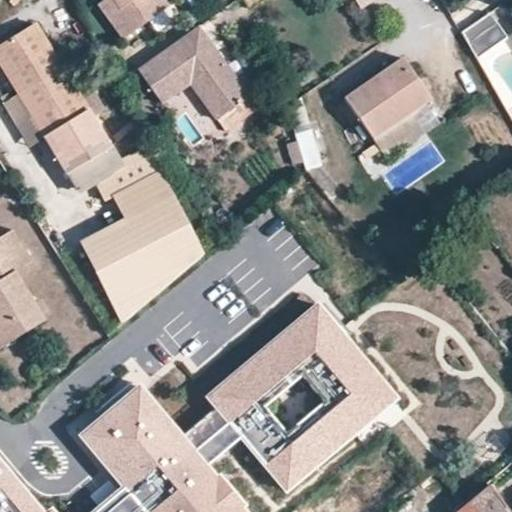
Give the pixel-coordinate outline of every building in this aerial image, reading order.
[(111,0),(119,10),(133,0),(111,0)] [(492,12),(463,32),(478,58),(509,35),(492,12)] [(0,44),(0,64),(46,137),(90,110),(35,23),(0,44)] [(199,26),(139,71),(162,103),(188,84),(214,119),(249,94),(199,26)] [(401,58),(344,97),(373,138),(411,113),(430,99),(401,58)] [(303,93),(290,102),(307,170),(321,167),(303,93)] [(90,110),(46,137),(69,173),(113,145),(90,110)] [(411,113),(373,138),(388,159),(425,133),(411,113)] [(125,165),(113,145),(69,173),(81,192),(125,165)] [(79,240),(119,322),(197,256),(156,174),(111,196),(122,219),(79,240)] [(0,348),(45,320),(16,271),(31,261),(12,229),(0,236),(0,348)] [(313,299),(194,400),(203,411),(232,446),(278,500),(398,399),(313,299)] [(132,386),(70,438),(112,488),(132,511),(237,511),(203,471),(174,437),(132,386)] [(203,411),(174,437),(203,471),(232,446),(203,411)] [(59,511),(49,499),(44,503),(0,450),(0,511),(59,511)] [(505,511),(488,486),(456,511),(505,511)] [(132,511),(112,488),(84,511),(132,511)]
